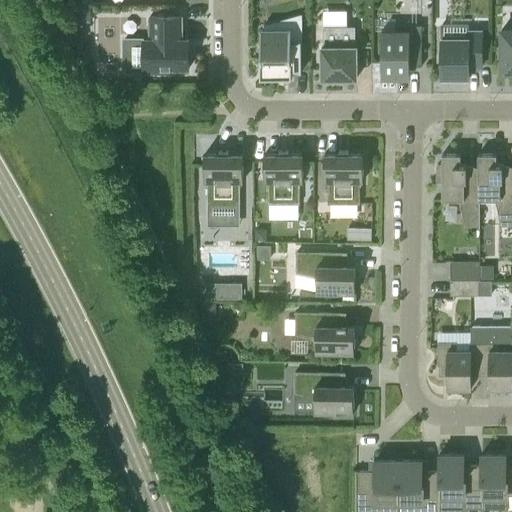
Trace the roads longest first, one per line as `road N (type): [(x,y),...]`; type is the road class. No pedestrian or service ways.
road 1 (residential): [(413,109),(411,395),(440,415),(511,416)]
road 2 (primary): [(0,185),(82,340),(155,511)]
road 3 (residential): [(231,0),(231,83),(245,105),(413,109)]
